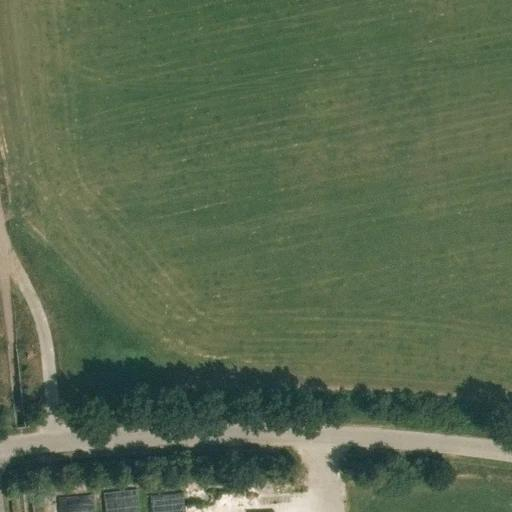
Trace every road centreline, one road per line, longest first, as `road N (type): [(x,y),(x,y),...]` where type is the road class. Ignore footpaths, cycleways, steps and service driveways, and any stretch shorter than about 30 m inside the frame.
road 1 (unclassified): [(0,447),(129,433),(296,430),(511,452)]
road 2 (track): [(56,441),(45,335),(0,232)]
